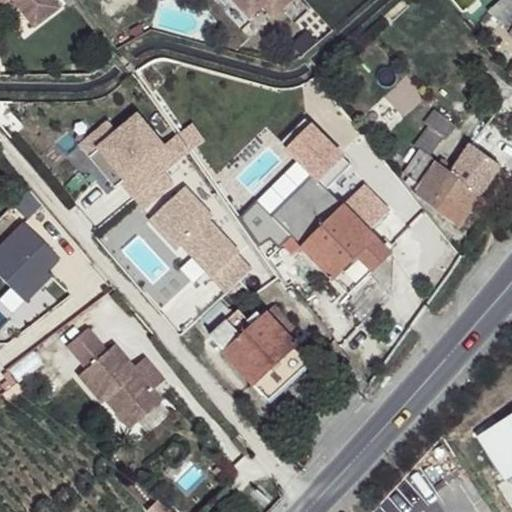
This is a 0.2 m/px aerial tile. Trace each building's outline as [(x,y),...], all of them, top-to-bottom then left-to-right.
[(0,0),(0,4),(6,0),(28,28),(52,9),(45,0),(0,0)] [(282,11),(294,0),(228,0),(248,22),(262,10),(273,0),(282,11)] [(271,22),(282,11),(273,0),(262,10),(271,22)] [(511,0),(498,0),(500,1),(486,16),(506,32),(511,25),(511,0)] [(248,43),(271,22),(262,10),(248,22),(237,32),(248,43)] [(441,144),(427,134),(400,175),(413,183),(409,191),(428,204),(449,173),(431,161),(441,144)] [(494,169),(468,149),(449,173),(428,204),(455,222),(494,169)] [(330,198),(315,182),(274,222),(289,239),(330,198)] [(389,261),(330,198),(289,239),(349,299),(389,261)] [(18,234),(0,252),(0,292),(20,312),(44,286),(39,281),(52,267),(18,234)] [(311,365),(252,302),(209,341),(268,404),(311,365)] [(99,414),(101,411),(108,406),(132,434),(159,411),(150,400),(161,390),(141,367),(130,377),(110,355),(103,362),(84,339),(63,357),(82,380),(75,386),(99,414)] [(132,434),(108,406),(101,411),(125,439),(132,434)] [(511,407),(470,436),(499,479),(511,470),(511,407)]
